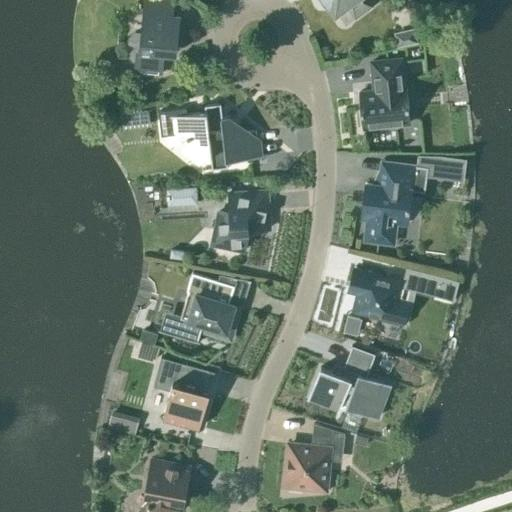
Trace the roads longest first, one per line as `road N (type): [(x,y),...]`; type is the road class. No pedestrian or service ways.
road 1 (residential): [(222,511),(244,488),(251,433),(300,310),(323,219),(321,115),(291,47)]
road 2 (residential): [(229,10),(215,39),(232,71),(261,77),(291,47)]
